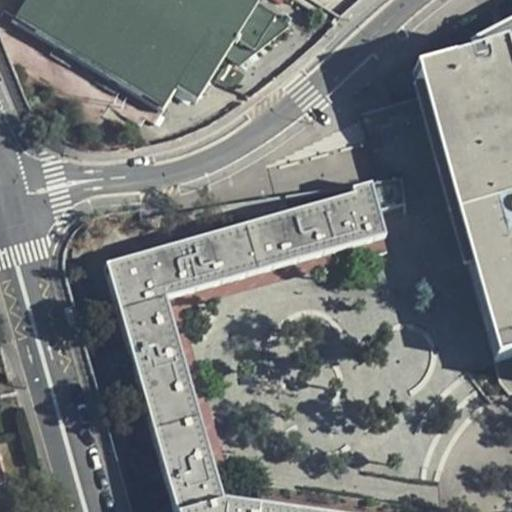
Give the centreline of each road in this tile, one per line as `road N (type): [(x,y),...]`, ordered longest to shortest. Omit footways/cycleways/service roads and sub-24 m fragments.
road 1 (residential): [(3,195),(175,174),(245,141),(306,98),(419,0)]
road 2 (secondary): [(3,195),(86,511)]
